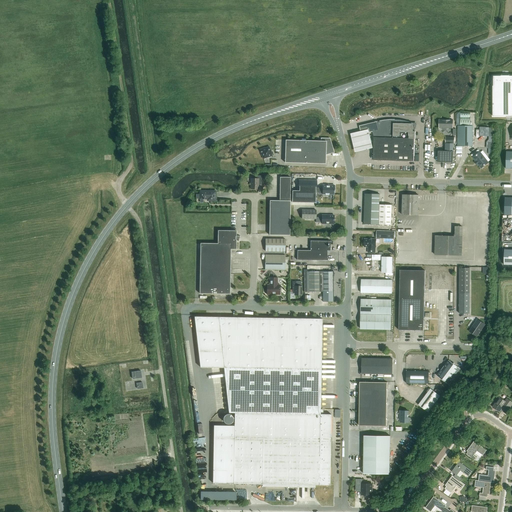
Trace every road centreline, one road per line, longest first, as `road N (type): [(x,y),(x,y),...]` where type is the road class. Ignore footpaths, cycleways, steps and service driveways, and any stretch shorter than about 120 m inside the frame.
road 1 (primary): [(63,511),(53,376),(60,331),(96,247),(126,205),(186,154),(326,95)]
road 2 (track): [(131,155),(118,189),(140,225),(159,361)]
road 3 (primary): [(326,95),(511,33)]
road 4 (track): [(123,0),(148,169)]
road 5 (residential): [(394,511),(469,418),(482,414),(510,433)]
road 6 (unclassified): [(344,508),(346,345)]
road 7 (unclassified): [(511,184),(350,179)]
road 8 (unclassified): [(180,511),(159,361)]
road 9 (unclassified): [(344,508),(207,507)]
road 10 (unclassified): [(346,309),(350,179)]
